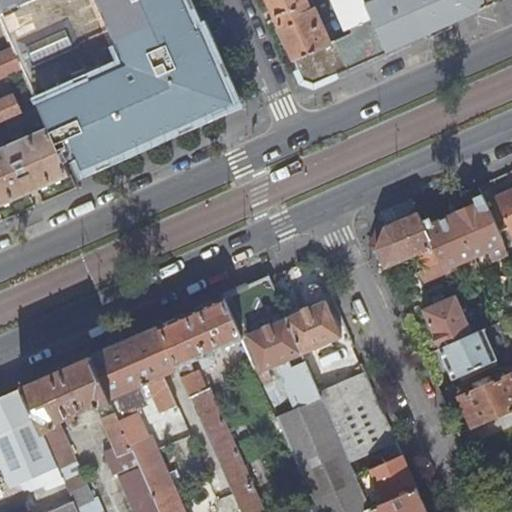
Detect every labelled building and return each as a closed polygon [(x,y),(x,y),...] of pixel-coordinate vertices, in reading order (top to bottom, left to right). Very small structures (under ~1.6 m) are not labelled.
[(0,0),(0,15),(14,48),(61,152),(75,146),(81,159),(86,169),(237,100),(204,27),(201,28),(187,0),(0,0)] [(268,0),(305,80),(316,84),(350,69),(338,42),(333,43),(317,8),(312,10),(309,3),(314,0),(313,0),(268,0)] [(373,18),(388,52),(480,12),(483,0),(375,0),(367,4),(373,18)] [(351,28),(353,34),(366,62),(388,52),(373,18),(351,28)] [(338,42),(350,69),(366,62),(353,34),(337,41),(338,42)] [(0,207),(71,175),(61,152),(14,48),(0,53),(0,80),(13,75),(38,132),(0,149),(0,207)] [(0,123),(24,113),(15,95),(0,101),(0,123)] [(511,192),(500,198),(511,225),(511,192)] [(458,214),(477,256),(491,250),(495,260),(511,253),(511,252),(485,194),(478,197),(481,204),(458,214)] [(444,262),(425,221),(421,212),(422,212),(416,198),(384,212),(390,226),(380,250),(388,269),(421,254),(428,269),(444,262)] [(425,221),(444,262),(447,270),(477,256),(458,214),(435,224),(432,218),(425,221)] [(428,269),(419,273),(425,286),(450,275),(447,270),(444,262),(428,269)] [(233,295),(266,371),(281,365),(289,382),(289,387),(298,409),(279,417),(321,511),(365,511),(367,511),(373,509),(358,475),(352,462),(322,392),(305,354),(289,317),(272,278),(233,295)] [(289,317),(305,354),(346,336),(324,286),(317,283),(309,287),(306,293),(312,307),(289,317)] [(425,310),(443,349),(477,334),(459,295),(425,310)] [(162,326),(180,367),(243,511),(265,511),(210,388),(208,388),(201,373),(195,371),(194,372),(189,363),(201,358),(205,369),(215,365),(217,360),(214,352),(245,339),(226,298),(162,326)] [(142,467),(162,511),(186,511),(153,435),(150,436),(138,408),(149,403),(141,384),(153,379),(159,391),(156,393),(164,412),(179,405),(166,373),(180,367),(162,326),(93,357),(111,397),(118,394),(127,413),(120,416),(141,464),(142,467)] [(443,349),(457,379),(500,360),(488,329),(477,334),(443,349)] [(24,387),(38,418),(71,490),(72,493),(87,486),(77,463),(78,463),(60,422),(67,419),(69,423),(77,419),(76,416),(96,407),(103,409),(114,403),(111,397),(93,357),(24,387)] [(322,392),(352,462),(399,441),(368,372),(322,392)] [(511,376),(465,398),(478,427),(511,412),(511,376)] [(0,456),(13,485),(19,482),(33,490),(47,484),(50,469),(56,466),(35,420),(38,418),(24,387),(0,397),(0,456)] [(118,447),(106,452),(116,475),(141,464),(120,416),(118,412),(105,418),(118,447)] [(373,468),(388,502),(420,488),(405,454),(373,468)] [(121,477),(136,511),(162,511),(142,467),(121,477)] [(76,502),(80,511),(105,511),(99,498),(95,500),(88,486),(87,486),(72,493),(76,502)] [(430,511),(420,488),(388,502),(373,509),(367,511),(430,511)] [(71,490),(25,511),(52,511),(76,502),(72,493),(71,490)] [(52,511),(80,511),(76,502),(52,511)]
